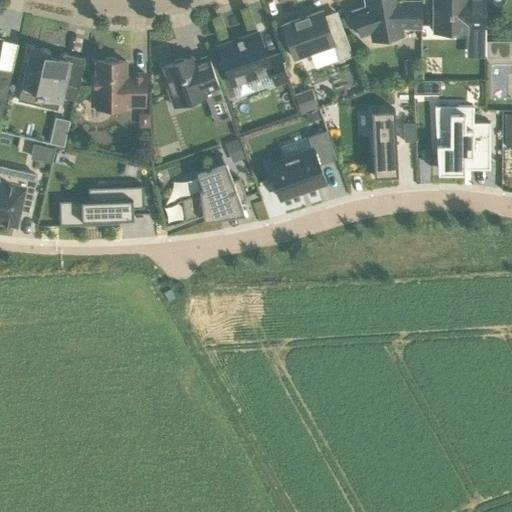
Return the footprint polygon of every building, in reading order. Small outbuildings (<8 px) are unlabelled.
[(365,0),(366,5),(351,11),(358,30),(361,37),(370,33),(371,40),(405,35),(403,28),(422,28),(422,20),(422,1),(398,0),(365,0)] [(433,0),(434,30),(467,30),(467,28),(486,28),(485,0),(433,0)] [(322,9),(282,23),(289,42),(295,59),(311,53),(334,45),(339,59),(353,54),(337,10),(324,15),(322,9)] [(258,32),(219,46),(226,65),(233,86),(271,72),(276,85),(290,80),(279,52),(267,56),(265,51),(258,32)] [(0,112),(2,113),(6,97),(12,70),(0,67),(0,46),(2,38),(0,37),(0,112)] [(20,89),(18,99),(37,104),(39,94),(44,95),(44,94),(60,98),(63,83),(78,87),(85,57),(66,53),(65,53),(64,53),(63,53),(62,53),(61,53),(61,54),(60,55),(59,55),(59,56),(59,57),(51,56),(51,55),(51,54),(51,53),(51,52),(50,51),(50,50),(49,50),(48,49),(47,48),(46,48),(34,45),(31,45),(28,56),(20,89)] [(173,63),(164,66),(170,85),(171,86),(167,88),(174,108),(208,95),(207,94),(221,89),(215,74),(209,55),(187,63),(186,58),(183,59),(181,58),(174,60),(173,63)] [(92,94),(92,106),(95,106),(95,108),(127,109),(127,106),(145,106),(145,92),(145,72),(126,72),(126,60),(118,60),(116,57),(107,57),(105,60),(97,60),(97,75),(92,75),(92,94)] [(407,77),(421,75),(418,58),(404,60),(407,77)] [(311,88),(295,94),(302,114),(319,108),(311,88)] [(473,105),(435,105),(436,130),(441,130),(450,130),(450,143),(441,143),(438,143),(437,143),(438,172),(445,172),(465,172),(465,168),(465,164),(471,164),(471,165),(488,165),(488,168),(490,168),(490,121),(473,121),(473,105)] [(395,108),(371,109),(374,176),(398,174),(395,108)] [(139,112),(139,126),(151,126),(151,112),(139,112)] [(54,118),(51,142),(65,143),(67,120),(54,118)] [(416,122),(404,122),(404,141),(416,140),(416,122)] [(312,149),(269,165),(281,198),(326,182),(319,164),(336,158),(326,130),(308,137),(312,149)] [(233,162),(245,157),(238,138),(225,142),(233,162)] [(35,145),(32,156),(49,160),(51,148),(35,145)] [(135,176),(138,165),(126,162),(123,173),(135,176)] [(200,192),(182,198),(182,200),(185,218),(185,220),(203,214),(204,219),(245,213),(240,200),(247,198),(246,196),(240,177),(233,180),(232,180),(226,163),(225,164),(204,171),(204,172),(198,173),(204,190),(200,192)] [(0,221),(17,225),(20,211),(28,213),(36,178),(37,174),(19,170),(20,170),(0,165),(0,221)] [(89,199),(59,200),(60,225),(120,223),(120,218),(134,217),(133,213),(150,212),(150,211),(133,212),(133,207),(145,207),(144,184),(112,186),(112,199),(89,199)]
